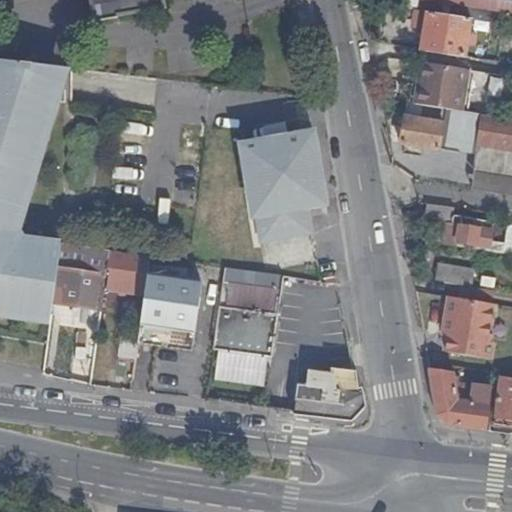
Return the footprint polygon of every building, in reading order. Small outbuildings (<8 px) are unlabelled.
[(92,0),(97,22),(118,19),(118,15),(143,11),(143,15),(165,11),(162,0),(92,0)] [(406,0),(404,0),(403,9),(417,11),(418,2),(406,0)] [(511,0),(425,0),(511,12),(511,0)] [(471,20),(427,13),(422,50),(465,57),(471,20)] [(511,45),(511,25),(481,21),(478,40),(511,45)] [(9,65),(0,63),(0,317),(50,323),(61,244),(23,240),(16,234),(61,90),(27,80),(31,67),(9,65)] [(466,113),(472,72),(421,63),(415,105),(446,110),(466,113)] [(67,71),(31,67),(27,80),(61,90),(67,71)] [(471,114),(478,73),(472,72),(466,113),(471,114)] [(492,77),(490,95),(504,97),(506,78),(492,77)] [(483,116),(471,114),(466,113),(446,110),(445,120),(439,151),(477,158),(483,116)] [(511,177),(511,120),(483,116),(477,158),(475,171),(511,177)] [(439,151),(445,120),(439,119),(438,124),(404,119),(401,145),(439,151)] [(313,134),(242,146),(255,220),(257,219),(326,207),(313,134)] [(471,191),(511,197),(511,177),(475,171),(471,191)] [(453,208),(426,203),(423,219),(444,222),(441,244),(503,254),(505,244),(490,242),(491,224),(460,219),(451,217),(453,208)] [(326,207),(257,219),(261,244),(313,235),(310,219),(328,216),(326,207)] [(511,226),(508,226),(505,244),(503,254),(511,255),(511,226)] [(97,249),(93,276),(106,278),(111,251),(97,249)] [(106,278),(104,292),(144,296),(147,279),(151,257),(111,251),(106,278)] [(436,265),(434,283),(472,288),(474,271),(436,265)] [(58,271),(55,287),(63,288),(62,305),(101,310),(104,292),(106,278),(93,276),(58,271)] [(147,279),(144,296),(140,330),(138,339),(192,347),(201,287),(180,284),(180,275),(165,273),(165,281),(147,279)] [(493,305),(450,298),(443,336),(449,337),(446,353),(490,361),(493,344),(487,343),(493,305)] [(219,307),(213,350),(270,358),(276,316),(219,307)] [(118,359),(135,361),(138,339),(140,330),(122,327),(118,359)] [(77,355),(72,384),(89,386),(94,357),(77,355)] [(357,393),(353,373),(331,370),(333,375),(308,372),(307,387),(299,386),(295,413),(352,421),(364,407),(362,393),(357,393)] [(454,374),(429,371),(437,414),(447,427),(484,431),(491,389),(459,384),(459,377),(455,377),(454,374)] [(498,375),(485,373),(484,380),(496,382),(498,375)] [(511,378),(500,377),(495,416),(511,418),(511,378)]
